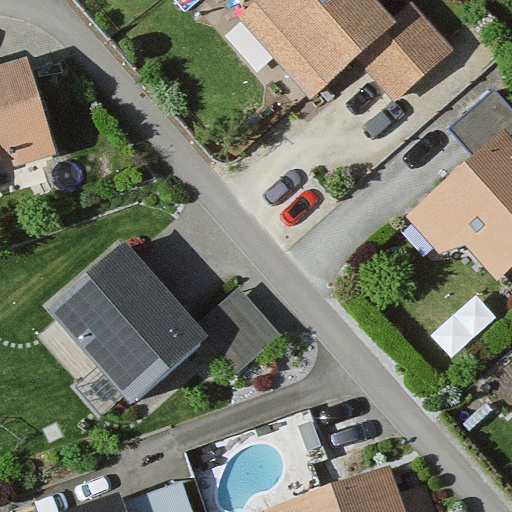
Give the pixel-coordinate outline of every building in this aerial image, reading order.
[(452,60),(411,14),(392,31),(364,0),(273,0),(236,33),(306,112),(352,71),(391,115),(452,60)] [(0,181),(51,167),(23,73),(0,79),(0,181)] [(437,266),(468,261),(497,294),(511,280),(511,124),(490,100),(442,143),(467,172),(404,228),(437,266)] [(130,417),(202,353),(120,261),(48,325),(130,417)] [(274,348),(235,305),(198,339),(237,381),(274,348)] [(395,506),(386,480),(285,511),(424,511),(420,498),(395,506)] [(185,511),(180,495),(131,511),(120,511),(119,508),(108,511),(185,511)]
